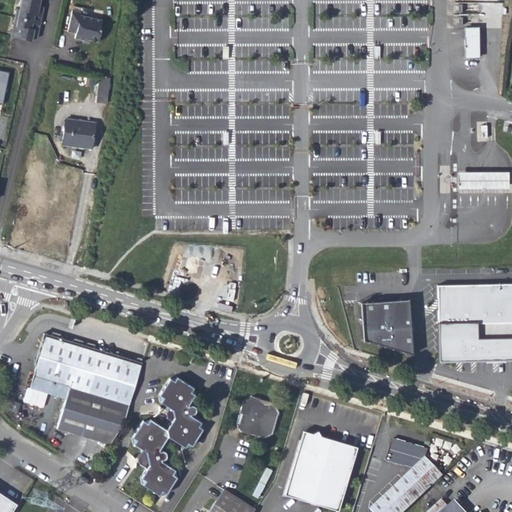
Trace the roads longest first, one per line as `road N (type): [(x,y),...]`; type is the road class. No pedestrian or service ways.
road 1 (secondary): [(309,353),(511,422)]
road 2 (secondary): [(63,287),(266,341)]
road 3 (residential): [(105,511),(0,443)]
